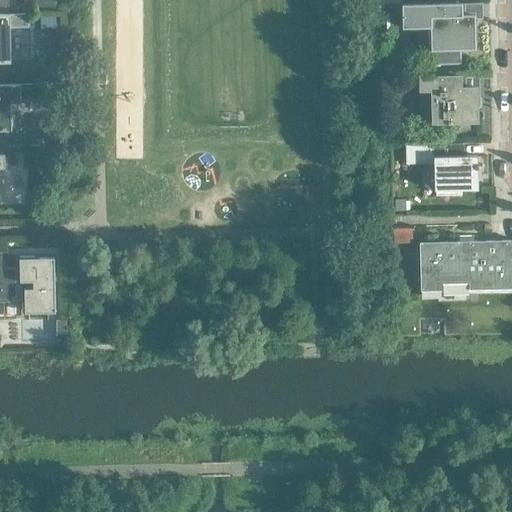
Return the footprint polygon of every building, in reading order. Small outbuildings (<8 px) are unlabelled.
[(469,13),(483,13),(483,1),(468,1),(469,13)] [(475,49),(475,15),(468,15),(468,16),(461,16),(461,4),(462,4),(462,3),(418,4),(418,11),(410,11),(411,27),(422,27),(422,22),(431,22),(432,50),(475,49)] [(0,27),(30,27),(30,14),(0,14),(0,27)] [(477,121),(476,87),(461,87),(460,76),(421,76),(422,122),(446,122),(446,123),(452,123),(452,121),(477,121)] [(0,114),(10,115),(9,98),(7,98),(7,84),(0,84),(0,114)] [(480,168),(480,163),(478,163),(478,155),(457,156),(457,143),(422,143),(422,163),(434,163),(435,190),(479,189),(478,168),(480,168)] [(511,287),(511,240),(420,242),(421,290),(442,289),(442,276),(470,276),(470,289),(511,287)] [(0,297),(16,297),(16,268),(4,268),(4,256),(0,256),(0,297)] [(55,258),(21,259),(22,285),(26,285),(27,314),(57,314),(55,258)]
